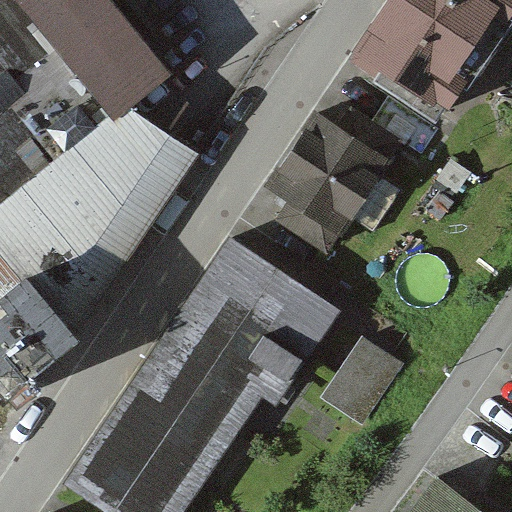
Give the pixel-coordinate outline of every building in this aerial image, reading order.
[(129,0),(0,0),(0,391),(82,318),(201,143),(127,88),(174,59),(129,0)] [(434,104),(437,100),(450,109),(469,80),(456,71),(494,16),(506,24),(511,13),(511,0),(386,0),(353,50),(356,52),(351,60),(374,76),(380,68),(434,104)] [(398,161),(325,112),(272,190),(345,239),(398,161)] [(357,310),(236,228),(61,486),(99,511),(191,511),(251,425),(270,438),(357,310)] [(406,371),(367,344),(323,405),(362,433),(406,371)] [(490,511),(443,476),(415,511),(490,511)]
